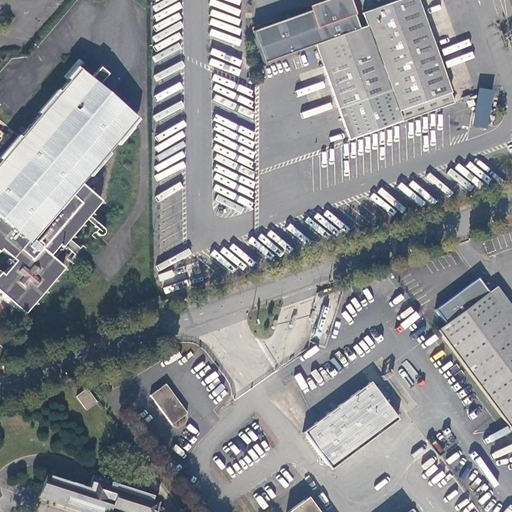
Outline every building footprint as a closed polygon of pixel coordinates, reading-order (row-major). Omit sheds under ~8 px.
[(240,0),(209,0),(209,20),(210,16),(210,25),(213,26),(209,35),(225,41),(227,41),(239,46),(240,44),(240,0)] [(349,0),(335,0),(253,29),(264,62),(315,43),(349,139),(454,103),(418,0),(396,0),(363,12),(367,25),(359,28),(349,0)] [(19,138),(0,160),(0,250),(14,262),(1,276),(0,274),(0,294),(23,314),(62,269),(48,257),(58,246),(60,248),(85,220),(88,216),(101,202),(80,184),(116,142),(118,144),(138,120),(97,86),(107,74),(99,68),(89,79),(78,69),(83,64),(75,57),(61,75),(68,81),(19,138)] [(489,128),(492,89),(477,88),(474,126),(489,128)] [(248,203),(249,188),(229,187),(228,195),(225,195),(224,204),(231,204),(231,202),(248,203)] [(88,216),(85,220),(93,227),(96,223),(88,216)] [(103,230),(96,223),(93,227),(97,230),(95,234),(98,236),(101,236),(103,235),(103,234),(104,233),(104,232),(103,230)] [(511,325),(477,278),(435,310),(445,324),(437,330),(507,425),(506,426),(511,434),(511,325)] [(151,311),(161,307),(160,303),(158,298),(148,301),(151,311)] [(138,304),(140,310),(148,307),(146,301),(138,304)] [(9,355),(11,361),(25,356),(23,351),(9,355)] [(105,382),(97,388),(104,397),(112,391),(105,382)] [(370,383),(303,432),(330,468),(397,419),(370,383)] [(165,384),(150,395),(172,424),(187,413),(165,384)] [(86,390),(76,397),(86,409),(95,402),(86,390)] [(45,474),(38,497),(86,511),(109,511),(111,507),(128,511),(152,511),(157,497),(143,492),(144,489),(137,487),(136,490),(92,476),(88,488),(45,474)] [(313,511),(304,500),(287,511),(313,511)]
